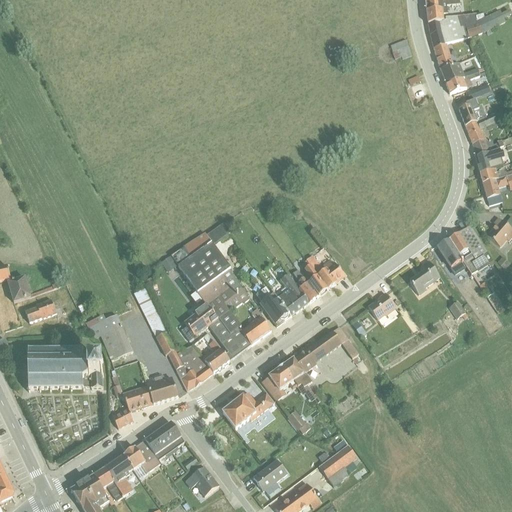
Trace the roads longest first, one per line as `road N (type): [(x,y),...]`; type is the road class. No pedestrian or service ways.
road 1 (residential): [(413,0),(457,144),(460,173),(450,210),(421,246),(211,401),(177,411)]
road 2 (residential): [(45,495),(177,411)]
road 3 (unclassified): [(177,411),(250,511)]
